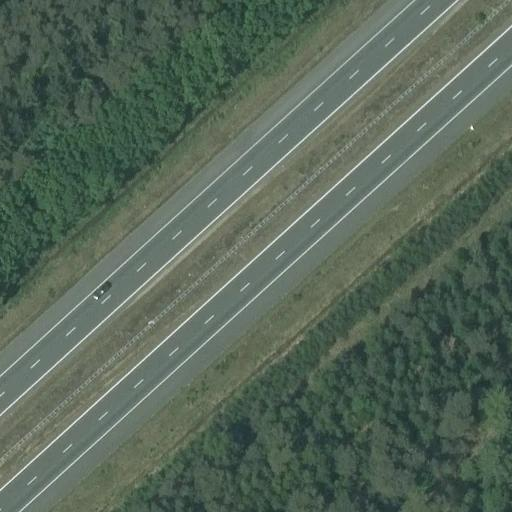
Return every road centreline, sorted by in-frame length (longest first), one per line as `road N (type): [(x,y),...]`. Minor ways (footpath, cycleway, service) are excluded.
road 1 (motorway): [(0,511),(511,47)]
road 2 (motorway): [(438,0),(0,397)]
